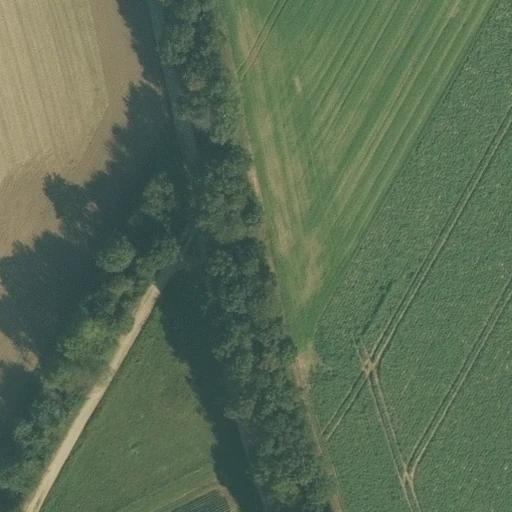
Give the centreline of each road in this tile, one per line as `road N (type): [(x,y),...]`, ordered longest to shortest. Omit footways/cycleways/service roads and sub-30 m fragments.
road 1 (track): [(269,511),(221,369),(147,0)]
road 2 (track): [(190,230),(26,511)]
